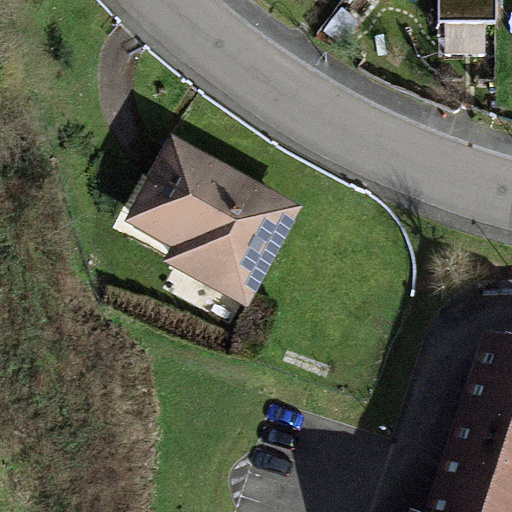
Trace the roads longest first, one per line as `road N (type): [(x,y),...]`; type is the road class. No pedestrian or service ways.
road 1 (residential): [(511,188),(377,146),(235,62),(174,0)]
road 2 (residential): [(331,511),(339,486),(414,454),(456,324),(511,322)]
